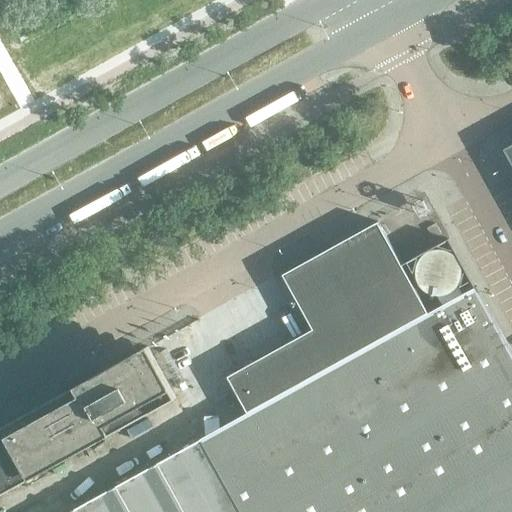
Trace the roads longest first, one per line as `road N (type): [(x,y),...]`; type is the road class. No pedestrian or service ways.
road 1 (unclassified): [(0,386),(449,139)]
road 2 (tertiary): [(0,235),(382,23)]
road 3 (tertiary): [(328,0),(0,181)]
road 4 (unclassified): [(449,139),(382,23)]
road 5 (unclassified): [(511,251),(449,139)]
